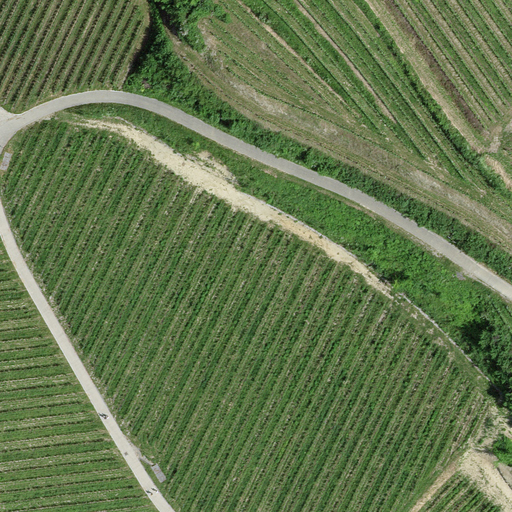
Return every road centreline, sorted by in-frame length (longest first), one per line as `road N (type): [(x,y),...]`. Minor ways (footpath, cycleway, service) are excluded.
road 1 (track): [(511,291),(311,175),(176,113),(110,95),(76,96),(0,134)]
road 2 (track): [(166,511),(74,370),(0,215)]
